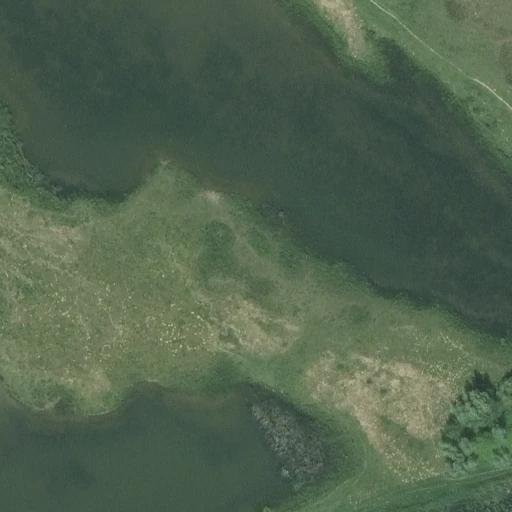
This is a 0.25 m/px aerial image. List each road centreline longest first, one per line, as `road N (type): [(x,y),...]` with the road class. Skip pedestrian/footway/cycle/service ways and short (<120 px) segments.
road 1 (track): [(511,464),(380,511)]
road 2 (track): [(511,80),(414,0)]
